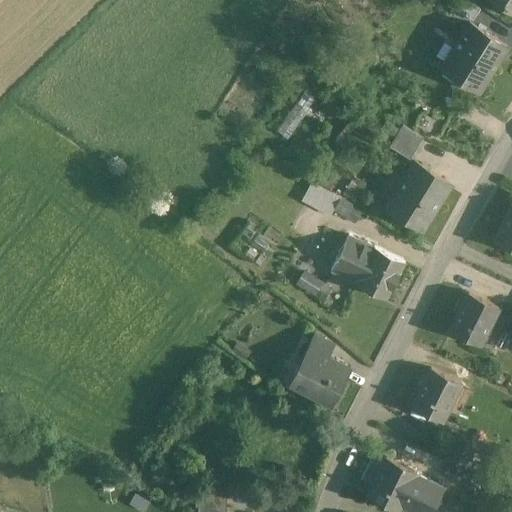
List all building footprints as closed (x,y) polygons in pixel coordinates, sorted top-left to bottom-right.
[(481,7),(468,0),(458,0),(454,6),(473,19),(481,7)] [(511,0),(495,0),(511,10),(511,0)] [(508,44),(472,22),(443,69),(479,91),(508,44)] [(366,55),(354,48),(333,82),(345,89),(366,55)] [(280,131),(292,139),(316,100),(304,93),(280,131)] [(423,137),(403,125),(389,146),(410,159),(423,137)] [(450,183),(415,161),(386,207),(422,229),(450,183)] [(376,190),(354,176),(343,194),(354,200),(353,201),(365,208),(376,190)] [(340,199),(320,189),(313,202),(332,213),(334,210),(340,199)] [(361,210),(340,199),(334,210),(355,221),(361,210)] [(511,202),(492,239),(511,249),(511,202)] [(374,247),(349,234),(332,269),(357,282),(374,247)] [(405,261),(375,246),(374,247),(357,282),(356,283),(387,298),(405,261)] [(321,283),(303,272),(297,281),(316,292),(321,283)] [(330,288),(322,283),(315,295),(322,300),(330,288)] [(498,304),(467,290),(450,329),(467,337),(469,332),(483,338),(498,304)] [(333,344),(313,333),(307,344),(328,355),(333,344)] [(328,355),(307,344),(289,380),(332,402),(351,367),(328,355)] [(460,382),(428,366),(409,405),(441,420),(460,382)] [(476,446),(456,436),(445,458),(466,468),(466,467),(476,446)] [(476,446),(466,467),(475,472),(479,462),(485,450),(476,446)] [(417,471),(386,456),(367,494),(384,503),(387,497),(400,504),(417,471)] [(466,468),(445,458),(435,480),(455,490),(466,468)] [(511,478),(479,462),(475,472),(511,489),(511,478)] [(195,490),(183,491),(183,499),(195,499),(195,490)] [(226,511),(227,490),(195,490),(195,499),(195,506),(198,506),(197,511),(226,511)]
